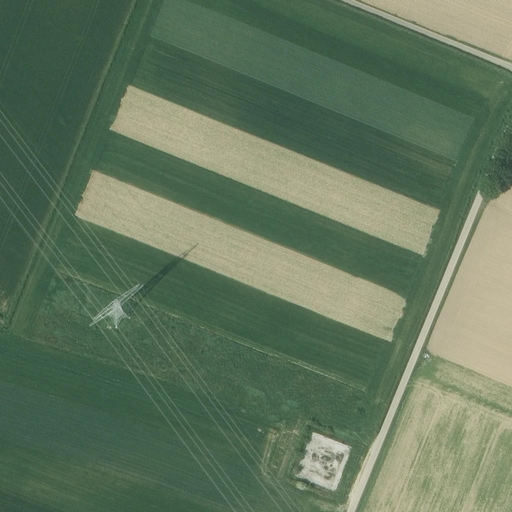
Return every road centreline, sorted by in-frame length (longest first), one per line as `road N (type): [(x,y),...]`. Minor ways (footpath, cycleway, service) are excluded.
road 1 (unclassified): [(349,511),(511,121)]
road 2 (unclassified): [(342,0),(511,69)]
